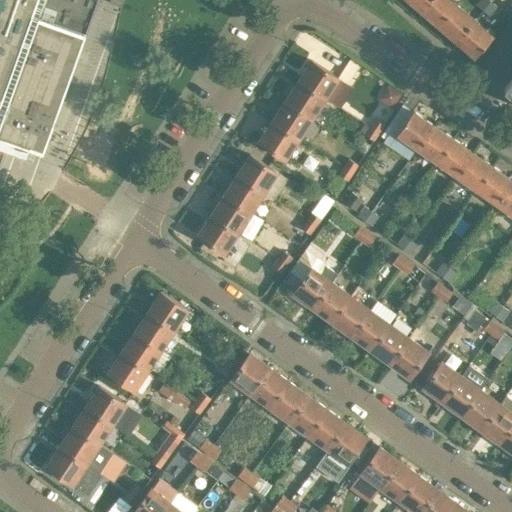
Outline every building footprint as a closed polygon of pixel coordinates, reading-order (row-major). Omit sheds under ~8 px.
[(0,0),(0,163),(0,164),(10,138),(43,150),(97,0),(0,0)] [(408,0),(418,9),(425,0),(408,0)] [(425,0),(418,9),(436,25),(455,3),(451,0),(425,0)] [(478,0),(475,4),(482,9),(490,0),(489,0),(478,0)] [(490,0),(482,9),(489,15),(497,6),(490,0)] [(436,25),(455,40),(473,19),(455,3),(436,25)] [(473,19),(455,40),(473,57),(492,36),(473,19)] [(311,61),(298,81),(324,98),(337,78),(311,61)] [(311,118),(324,98),(298,81),(285,101),(311,118)] [(382,92),(384,100),(392,105),(401,91),(388,82),(382,92)] [(298,138),(311,118),(285,101),(272,121),(298,138)] [(402,104),(381,135),(386,138),(384,141),(409,159),(416,149),(433,125),(413,111),(402,104)] [(374,118),(368,126),(378,133),(384,124),(374,118)] [(285,158),(298,138),(272,121),(259,141),(285,158)] [(433,125),(416,149),(436,162),(453,138),(433,125)] [(368,126),(364,134),(374,140),(378,133),(368,126)] [(453,138),(436,162),(456,176),(472,152),(453,138)] [(472,152),(456,176),(475,190),(492,166),(472,152)] [(249,156),(236,176),(263,193),(263,192),(271,180),(276,173),(249,156)] [(348,158),(343,166),(352,173),(358,164),(348,158)] [(348,180),(352,173),(343,166),(338,173),(348,180)] [(492,166),(475,190),(495,203),(511,179),(492,166)] [(236,176),(223,196),(250,213),(263,193),(236,176)] [(511,179),(495,203),(511,214),(511,179)] [(354,209),(362,200),(352,191),(344,201),(354,209)] [(223,196),(210,216),(237,233),(250,213),(223,196)] [(356,215),(364,220),(371,210),(364,205),(356,215)] [(378,216),(371,210),(364,220),(372,226),(378,216)] [(311,212),(305,219),(315,226),(320,219),(311,212)] [(210,216),(197,236),(223,253),(237,233),(210,216)] [(315,226),(305,219),(300,226),(310,233),(315,226)] [(353,235),(360,240),(367,230),(360,225),(353,235)] [(375,236),(367,230),(360,240),(368,245),(375,236)] [(395,243),(403,248),(410,239),(403,233),(395,243)] [(417,244),(410,239),(403,248),(410,254),(417,244)] [(283,250),(277,258),(286,264),(292,257),(283,250)] [(391,263),(399,268),(406,258),(398,253),(391,263)] [(281,272),(286,264),(277,258),(272,265),(281,272)] [(413,264),(406,258),(399,268),(407,273),(413,264)] [(442,277),(449,267),(441,261),(434,271),(442,277)] [(312,307),(331,282),(337,273),(325,264),(319,273),(311,268),(293,293),(312,307)] [(456,272),(449,267),(442,277),(449,282),(456,272)] [(430,290),(438,295),(445,286),(437,280),(430,290)] [(331,282),(312,307),(332,321),(350,296),(331,282)] [(452,291),(445,286),(438,295),(445,301),(452,291)] [(147,311),(174,329),(187,309),(160,291),(147,311)] [(350,296),(332,321),(351,335),(369,309),(350,296)] [(461,296),(453,307),(464,315),(472,303),(461,296)] [(495,300),(487,310),(488,310),(496,315),(502,305),(495,300)] [(502,305),(496,315),(503,321),(511,327),(511,312),(510,310),(502,305)] [(369,309),(351,335),(371,348),(389,323),(369,309)] [(147,311),(134,331),(161,349),(174,329),(147,311)] [(497,324),(489,319),(483,328),(490,334),(497,324)] [(389,323),(371,348),(390,362),(408,337),(389,323)] [(505,329),(497,324),(490,334),(498,339),(505,329)] [(134,331),(121,351),(148,369),(161,349),(134,331)] [(408,337),(390,362),(410,376),(428,351),(408,337)] [(135,389),(148,369),(121,351),(108,371),(135,389)] [(229,352),(224,359),(233,366),(238,359),(229,352)] [(249,352),(231,377),(251,391),(269,367),(249,352)] [(227,374),(233,366),(224,359),(218,367),(227,374)] [(441,361),(423,386),(442,400),(460,375),(441,361)] [(460,375),(442,400),(462,414),(480,389),(487,379),(468,365),(460,375)] [(269,367),(251,391),(270,405),(288,381),(269,367)] [(288,381),(270,405),(289,419),(307,394),(288,381)] [(162,384),(157,392),(183,408),(189,401),(162,384)] [(99,385),(86,405),(113,423),(126,403),(99,385)] [(480,389),(462,414),(481,428),(499,403),(480,389)] [(200,391),(196,398),(205,405),(210,398),(200,391)] [(307,394),(289,419),(308,433),(326,408),(307,394)] [(499,403),(481,428),(501,442),(511,425),(511,412),(510,411),(511,408),(511,399),(507,396),(501,404),(499,403)] [(199,413),(205,405),(196,398),(190,406),(199,413)] [(86,405),(73,425),(99,442),(113,423),(86,405)] [(326,408),(308,433),(327,447),(345,422),(326,408)] [(161,445),(156,452),(165,459),(171,452),(184,434),(165,420),(160,427),(169,434),(161,445)] [(328,447),(315,465),(337,481),(350,463),(347,461),(349,458),(361,442),(365,437),(345,422),(327,447),(328,447)] [(73,425),(60,445),(86,462),(99,471),(113,451),(99,442),(73,425)] [(511,425),(501,442),(511,449),(511,425)] [(206,453),(213,443),(194,428),(187,438),(199,447),(206,453)] [(206,453),(214,458),(220,449),(213,443),(206,453)] [(60,445),(46,465),(73,483),(87,492),(100,472),(99,471),(86,462),(60,445)] [(379,485),(398,460),(378,446),(360,471),(379,485)] [(196,451),(189,460),(197,465),(205,456),(196,450),(196,451)] [(156,452),(150,460),(159,467),(165,459),(156,452)] [(205,456),(197,465),(204,471),(216,479),(222,470),(211,462),(211,461),(205,456)] [(416,474),(398,460),(379,485),(398,499),(416,474)] [(244,480),(251,471),(244,466),(237,475),(244,480)] [(259,477),(251,471),(244,480),(252,486),(259,477)] [(416,474),(398,499),(416,511),(417,511),(435,488),(416,474)] [(228,488),(236,493),(243,484),(235,478),(228,488)] [(133,483),(128,490),(137,497),(142,490),(133,483)] [(249,489),(243,484),(236,493),(243,499),(249,489)] [(131,511),(162,511),(170,501),(151,487),(131,511)] [(446,511),(454,501),(435,488),(417,511),(446,511)] [(132,505),(137,497),(128,490),(122,498),(132,505)] [(282,508),(289,499),(282,494),(275,503),(282,508)] [(291,511),(297,505),(289,499),(282,508),(287,511),(291,511)] [(184,511),(170,501),(162,511),(184,511)] [(468,511),(454,501),(446,511),(468,511)]
